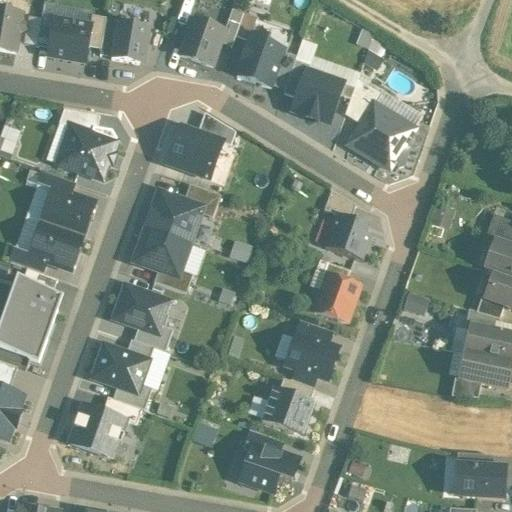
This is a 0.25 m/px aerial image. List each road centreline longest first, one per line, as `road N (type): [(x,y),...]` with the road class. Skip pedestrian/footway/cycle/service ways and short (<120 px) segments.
road 1 (residential): [(28,480),(155,109)]
road 2 (residential): [(308,511),(413,220)]
road 3 (residential): [(155,109),(193,97),(215,104),(413,220)]
road 4 (residential): [(218,511),(28,480)]
road 5 (residential): [(0,78),(155,109)]
road 6 (track): [(465,78),(434,49),(351,0)]
